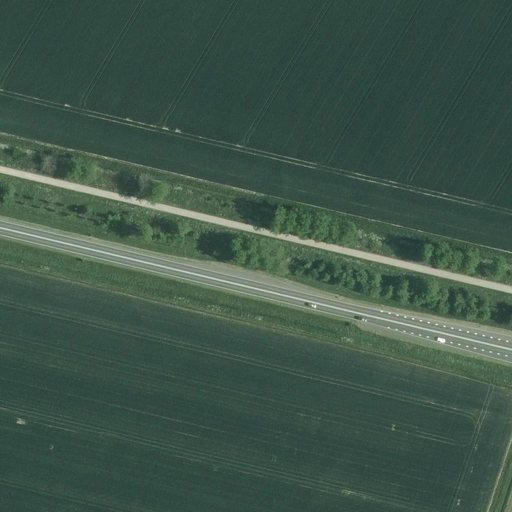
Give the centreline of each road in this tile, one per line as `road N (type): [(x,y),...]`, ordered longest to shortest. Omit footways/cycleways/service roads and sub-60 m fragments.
road 1 (trunk): [(0,228),(511,350)]
road 2 (unclassified): [(511,291),(0,172)]
